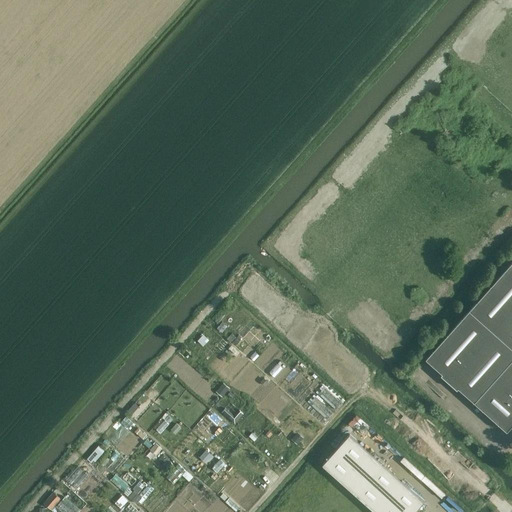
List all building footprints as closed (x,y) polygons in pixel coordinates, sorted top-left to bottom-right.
[(394,129),(399,132),(406,124),(403,121),(397,127),(396,127),(394,129)] [(511,261),(426,358),(442,373),(441,374),(457,389),(458,387),(507,431),(511,425),(511,261)] [(223,382),(219,387),(226,392),(230,387),(223,382)] [(224,409),(222,411),(233,422),(235,423),(243,413),(240,411),(239,412),(235,417),(225,408),(224,409)] [(176,423),(171,429),(175,433),(181,427),(176,423)] [(376,511),(414,511),(425,501),(350,434),(323,464),(376,511)] [(206,449),(200,457),(207,463),(213,456),(206,449)]
